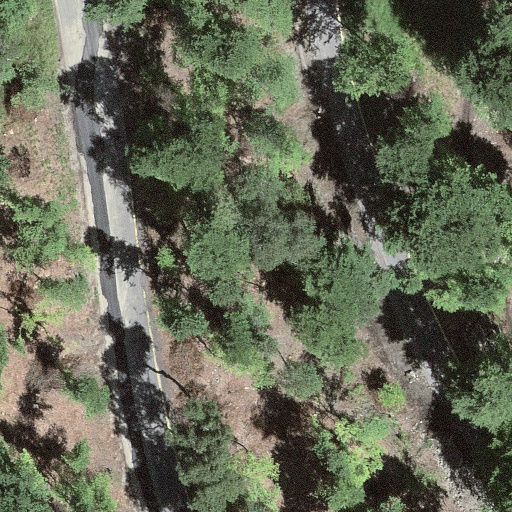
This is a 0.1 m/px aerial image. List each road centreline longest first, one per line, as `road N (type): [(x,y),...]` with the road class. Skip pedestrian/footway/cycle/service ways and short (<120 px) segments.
road 1 (unclassified): [(324,0),(336,99),(379,231),(431,359),(511,484)]
road 2 (unclassified): [(174,511),(72,0)]
